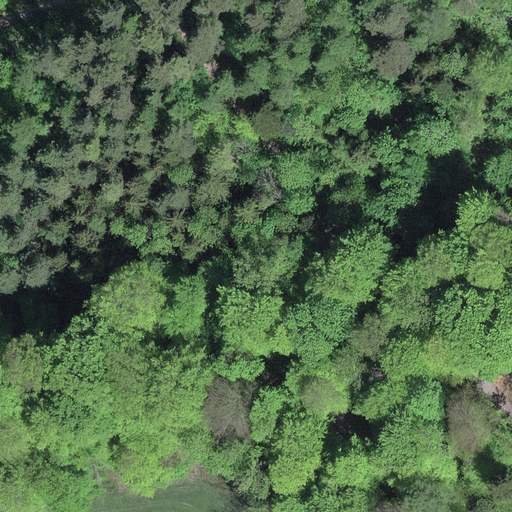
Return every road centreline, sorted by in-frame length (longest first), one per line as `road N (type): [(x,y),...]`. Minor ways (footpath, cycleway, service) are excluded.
road 1 (track): [(159,0),(214,83),(412,314),(511,415)]
road 2 (track): [(412,314),(337,436),(324,473),(326,511)]
